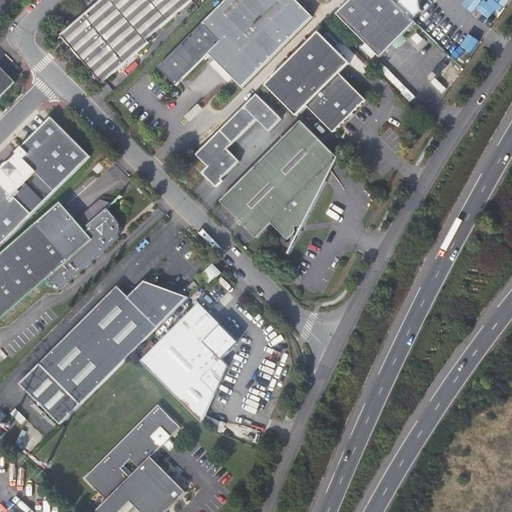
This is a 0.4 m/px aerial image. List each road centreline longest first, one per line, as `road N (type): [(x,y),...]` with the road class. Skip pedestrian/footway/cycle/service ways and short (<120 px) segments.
road 1 (motorway): [(511,137),(406,334),(327,511)]
road 2 (residential): [(53,79),(328,351)]
road 3 (tertiary): [(511,44),(421,179),(328,351)]
road 4 (motorway): [(511,302),(372,511)]
road 5 (unknown): [(169,191),(56,298),(0,339)]
road 6 (unknown): [(292,434),(252,419),(238,402),(255,345),(234,306),(255,277)]
road 7 (tertiary): [(328,351),(261,511)]
road 8 (unknown): [(471,25),(433,90),(398,58)]
